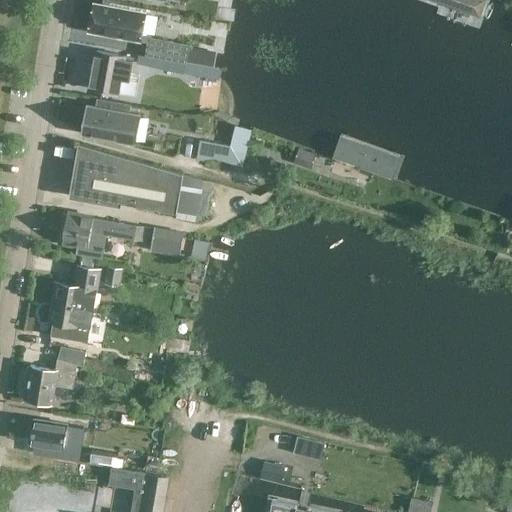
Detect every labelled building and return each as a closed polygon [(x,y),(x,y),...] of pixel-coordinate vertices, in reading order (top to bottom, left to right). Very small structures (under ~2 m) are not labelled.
[(142,41),(148,10),(93,0),(88,30),(142,41)] [(435,0),(481,15),(486,0),(435,0)] [(187,60),(190,43),(149,35),(146,53),(187,60)] [(131,79),(134,57),(95,50),(89,88),(120,93),(123,77),(131,79)] [(214,67),(195,64),(186,62),(184,72),(220,79),(221,79),(222,69),(214,67)] [(87,104),(82,132),(135,141),(140,114),(130,112),(132,103),(106,99),(105,107),(87,104)] [(330,133),(269,110),(261,135),(299,148),(312,153),(323,157),(330,133)] [(236,154),(237,138),(190,135),(189,150),(236,154)] [(211,191),(201,189),(203,178),(79,142),(70,194),(121,203),(122,199),(176,209),(206,214),(211,191)] [(312,153),(299,148),(295,162),(307,166),(312,153)] [(282,177),(286,163),(272,158),(267,172),(282,177)] [(79,244),(77,252),(101,256),(105,233),(135,239),(138,224),(68,212),(65,228),(61,227),(59,240),(64,241),(79,244)] [(185,230),(157,226),(155,236),(184,241),(185,236),(185,230)] [(121,285),(124,267),(108,264),(105,283),(121,285)] [(95,308),(101,268),(78,265),(75,284),(56,281),(53,301),(95,308)] [(92,328),(95,308),(53,301),(49,321),(53,322),(51,335),(65,337),(67,324),(92,328)] [(119,326),(122,313),(103,310),(101,323),(119,326)] [(82,365),(84,357),(80,355),(81,353),(62,347),(58,359),(56,371),(31,365),(26,399),(53,404),(56,385),(73,387),(77,364),(82,365)] [(180,390),(187,358),(176,355),(172,375),(160,372),(157,385),(180,390)] [(72,426),(35,419),(31,443),(64,448),(66,438),(85,442),(88,425),(72,423),(72,426)] [(327,442),(299,435),(295,451),(323,458),(327,442)] [(285,467),(264,462),(261,475),(282,480),(285,467)] [(163,511),(169,476),(113,467),(110,484),(136,488),(133,506),(163,511)] [(412,497),(408,511),(430,511),(433,502),(412,497)] [(334,511),(275,500),(273,499),(270,511),(334,511)]
